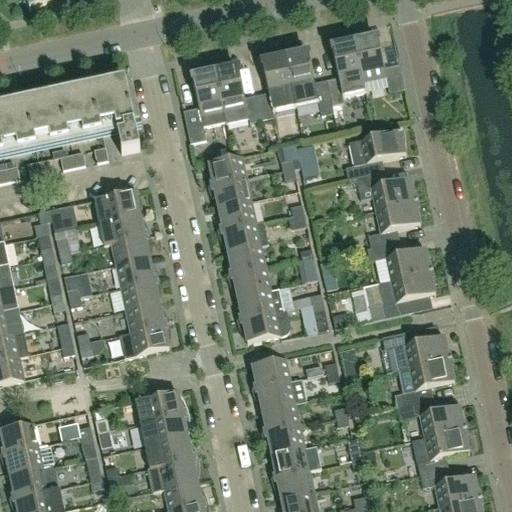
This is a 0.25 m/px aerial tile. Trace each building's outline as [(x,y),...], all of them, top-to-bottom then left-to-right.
[(56,0),(20,0),(19,3),(33,14),(35,12),(56,0)] [(363,87),(355,48),(351,49),(349,44),(331,47),(338,82),(326,85),(332,110),(344,107),(343,101),(365,96),(363,87)] [(384,72),(378,44),(355,48),(363,87),(386,82),(389,97),(405,94),(400,69),(384,72)] [(315,87),(308,59),(285,63),(296,111),(318,106),(321,120),(334,117),(332,110),(326,85),(315,87)] [(296,111),(285,63),(262,68),(269,97),(257,100),(262,125),(275,122),(273,116),(296,111)] [(224,117),(216,78),(212,79),(210,73),(191,77),(199,112),(183,116),(190,148),(206,145),(203,131),(226,126),(224,117)] [(245,102),(239,73),(216,78),(224,117),(226,126),(226,128),(249,123),(250,127),(262,125),(257,100),(245,102)] [(140,154),(125,84),(0,110),(0,157),(116,133),(122,158),(140,154)] [(378,166),(405,160),(401,138),(403,137),(403,136),(349,148),(354,171),(346,172),(348,185),(356,183),(381,178),(378,166)] [(109,165),(106,152),(94,155),(97,168),(109,165)] [(83,157),(72,160),(75,173),(86,170),(83,157)] [(63,175),(75,173),(72,160),(60,162),(63,175)] [(247,184),(242,161),(209,168),(211,179),(209,180),(209,192),(247,184)] [(50,164),(39,167),(41,180),(53,177),(50,164)] [(281,167),(283,176),(294,174),(293,165),(281,167)] [(30,182),(41,180),(39,167),(28,169),(30,182)] [(7,174),(6,174),(9,187),(20,185),(17,172),(14,172),(7,174)] [(0,188),(9,187),(6,174),(5,174),(0,175),(0,188)] [(296,183),(294,174),(283,176),(285,185),(296,183)] [(415,206),(411,184),(383,190),(381,178),(356,183),(359,196),(372,193),(376,215),(418,206),(415,206)] [(247,184),(209,192),(209,193),(214,203),(216,203),(218,213),(251,206),(247,184)] [(140,208),(140,202),(138,197),(137,196),(94,205),(99,228),(140,219),(138,209),(140,208)] [(256,229),(251,206),(218,213),(221,224),(219,224),(219,236),(256,229)] [(396,248),(393,236),(420,230),(416,207),(418,207),(418,206),(376,215),(381,238),(368,240),(371,253),(396,248)] [(291,212),(293,221),(304,218),(302,210),(291,212)] [(56,213),(47,215),(49,227),(58,225),(56,213)] [(41,228),(49,227),(47,215),(38,217),(41,228)] [(307,231),(304,218),(293,221),(288,222),(290,234),(307,231)] [(149,240),(144,229),(142,230),(140,219),(99,228),(104,251),(112,249),(149,240)] [(256,229),(219,236),(219,237),(224,248),(226,247),(228,258),(261,251),(269,249),(264,227),(256,229)] [(41,255),(43,264),(54,261),(49,239),(38,242),(41,255)] [(150,264),(147,253),(149,253),(149,241),(149,240),(112,249),(117,271),(150,264)] [(71,258),(67,241),(56,244),(60,260),(71,258)] [(430,276),(426,254),(399,260),(396,248),(371,253),(367,253),(370,266),(387,263),(391,285),(433,276),(430,276)] [(4,249),(0,249),(0,272),(9,271),(4,249)] [(266,273),(261,251),(228,258),(230,268),(228,269),(228,281),(266,273)] [(300,256),(302,265),(314,263),(312,254),(300,256)] [(73,266),(71,258),(60,260),(61,269),(73,266)] [(43,264),(45,275),(56,272),(54,261),(43,264)] [(316,272),(314,263),(302,265),(304,274),(316,272)] [(159,285),(154,274),(152,274),(150,264),(117,271),(122,293),(159,286),(159,285)] [(339,293),(332,265),(321,268),(327,295),(339,293)] [(9,271),(0,272),(0,296),(13,293),(9,271)] [(266,273),(228,281),(229,282),(233,292),(235,292),(238,303),(271,295),(266,273)] [(408,305),(435,299),(431,277),(433,277),(433,276),(391,285),(378,288),(364,291),(371,326),(411,317),(408,305)] [(59,284),(47,286),(50,299),(62,297),(59,284)] [(159,308),(157,298),(159,297),(159,286),(122,293),(126,316),(159,308)] [(0,319),(18,316),(13,293),(0,296),(0,319)] [(67,296),(69,304),(81,302),(79,293),(67,296)] [(286,316),(281,293),(271,295),(238,303),(240,313),(238,314),(238,325),(286,316)] [(50,299),(52,308),(64,306),(62,297),(50,299)] [(312,309),(312,310),(323,307),(321,299),(294,305),(295,313),(312,309)] [(83,311),(81,302),(69,304),(71,313),(83,311)] [(66,315),(64,306),(52,308),(54,317),(66,315)] [(329,335),(323,307),(312,310),(318,337),(329,335)] [(168,329),(164,318),(162,319),(159,308),(126,316),(131,338),(168,329)] [(18,316),(0,319),(0,342),(23,338),(18,316)] [(290,333),(286,316),(238,325),(238,326),(243,337),(245,337),(248,348),(284,340),(287,339),(289,336),(290,335),(290,333)] [(348,317),(334,321),(336,333),(351,330),(348,317)] [(57,331),(62,353),(73,350),(69,328),(57,331)] [(169,354),(167,342),(169,342),(169,330),(168,329),(131,338),(120,340),(125,363),(169,354)] [(411,373),(452,364),(452,363),(449,364),(445,342),(417,347),(415,335),(382,342),(385,355),(395,353),(400,375),(410,373),(411,373)] [(28,360),(23,338),(0,342),(0,366),(19,362),(28,360)] [(77,340),(79,349),(90,347),(88,338),(77,340)] [(93,360),(90,347),(79,349),(82,362),(93,360)] [(75,359),(73,350),(62,353),(64,362),(75,359)] [(0,390),(24,385),(19,362),(0,366),(0,390)] [(290,387),(285,363),(252,371),(255,382),(253,382),(253,394),(253,395),(290,387)] [(355,382),(352,364),(343,366),(346,384),(355,382)] [(452,365),(452,364),(411,373),(416,395),(395,400),(397,412),(401,411),(430,405),(427,393),(454,387),(450,365),(452,365)] [(325,370),(327,379),(338,376),(336,367),(325,370)] [(340,385),(338,376),(327,379),(329,388),(340,385)] [(302,384),(290,387),(253,395),(258,406),(260,405),(262,416),(295,409),(306,406),(302,384)] [(188,419),(183,408),(181,408),(178,397),(135,406),(140,429),(188,419)] [(464,434),(460,411),(432,417),(430,405),(401,411),(397,412),(400,425),(421,420),(425,443),(467,434),(467,433),(464,434)] [(300,431),(295,409),(262,416),(264,426),(263,427),(263,439),(263,440),(300,431)] [(335,414),(336,423),(348,421),(346,412),(335,414)] [(188,442),(186,432),(188,431),(188,419),(140,429),(145,452),(188,442)] [(349,430),(348,421),(336,423),(338,432),(349,430)] [(110,436),(107,423),(95,426),(98,438),(110,436)] [(38,451),(33,428),(0,435),(3,447),(1,447),(1,459),(1,460),(38,451)] [(79,433),(81,442),(92,440),(91,431),(79,433)] [(305,453),(300,431),(263,440),(268,450),(270,450),(272,461),(305,453)] [(442,463),(469,457),(465,435),(467,434),(425,443),(413,445),(420,480),(445,475),(442,463)] [(112,451),(110,436),(98,438),(101,453),(112,451)] [(94,448),(92,440),(81,442),(83,451),(94,448)] [(197,463),(192,452),(190,453),(188,442),(145,452),(150,473),(150,474),(197,464),(197,463)] [(48,449),(38,451),(1,460),(6,471),(8,470),(10,481),(51,472),(54,467),(51,451),(49,450),(48,449)] [(310,476),(305,453),(272,461),(274,471),(272,472),(272,484),(310,476)] [(363,456),(367,474),(378,471),(374,454),(363,456)] [(350,458),(352,466),(363,464),(361,455),(350,458)] [(198,487),(195,476),(197,476),(197,464),(150,474),(150,473),(148,474),(153,497),(165,494),(198,487)] [(365,473),(363,464),(352,466),(354,476),(365,473)] [(53,471),(51,472),(10,481),(12,491),(10,491),(11,503),(60,493),(53,471)] [(106,474),(108,483),(119,481),(117,472),(106,474)] [(89,478),(91,487),(102,484),(100,475),(89,478)] [(479,503),(475,481),(448,487),(445,475),(420,480),(423,493),(436,490),(440,511),(442,511),(482,503),(479,503)] [(314,498),(310,476),(272,484),(277,495),(279,495),(281,505),(314,498)] [(119,481),(108,483),(110,492),(121,489),(119,481)] [(104,493),(102,484),(91,487),(93,495),(104,493)] [(207,508),(202,497),(200,497),(198,487),(165,494),(168,511),(191,511),(207,509),(207,508)] [(63,511),(60,493),(11,503),(10,503),(11,504),(14,511),(63,511)] [(317,511),(314,498),(281,505),(282,511),(317,511)] [(354,504),(355,511),(358,511),(367,510),(365,501),(354,504)] [(481,511),(480,505),(482,504),(482,503),(442,511),(481,511)]
